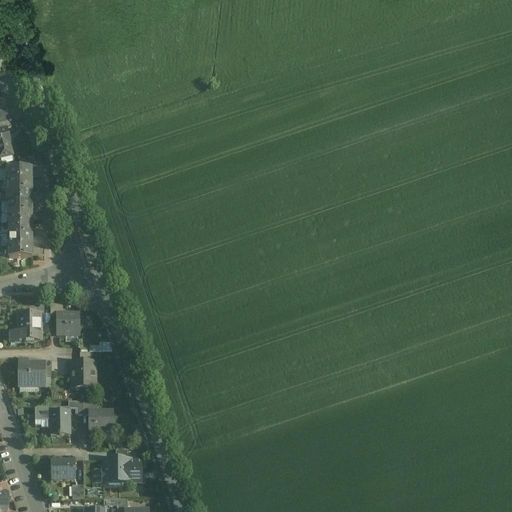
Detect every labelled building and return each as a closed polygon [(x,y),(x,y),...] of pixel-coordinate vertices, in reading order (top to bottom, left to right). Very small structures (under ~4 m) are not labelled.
[(8,109),(0,110),(0,124),(9,122),(11,122),(8,109)] [(9,122),(0,124),(0,131),(7,130),(11,129),(9,122)] [(0,131),(0,159),(13,156),(10,145),(11,145),(7,130),(0,131)] [(33,158),(20,161),(20,170),(29,170),(29,171),(31,171),(33,171),(33,158)] [(20,170),(6,170),(6,171),(8,171),(8,182),(10,182),(29,181),(29,171),(29,170),(20,170)] [(29,181),(10,182),(10,193),(30,193),(32,193),(32,181),(29,181)] [(10,193),(8,193),(8,204),(10,204),(30,203),(30,193),(10,193)] [(30,203),(10,204),(10,215),(30,215),(32,214),(32,203),(30,203)] [(10,215),(8,215),(8,226),(10,226),(30,225),(30,215),(10,215)] [(30,225),(10,226),(10,236),(30,236),(32,236),(32,225),(30,225)] [(10,236),(8,236),(8,248),(10,248),(30,247),(30,236),(10,236)] [(30,247),(10,248),(10,259),(32,259),(32,247),(30,247)] [(50,306),(34,306),(34,316),(41,316),(50,316),(50,306)] [(62,306),(50,306),(50,318),(56,318),(56,316),(62,316),(62,306)] [(34,316),(18,316),(18,320),(18,333),(19,333),(19,342),(21,342),(41,342),(41,316),(34,316)] [(62,316),(56,316),(56,318),(56,337),(80,337),(80,316),(62,316)] [(19,342),(19,333),(18,333),(10,333),(10,344),(21,344),(21,342),(19,342)] [(92,354),(80,354),(80,364),(93,364),(92,354)] [(80,364),(71,365),(71,390),(92,390),(92,375),(96,375),(96,374),(97,374),(97,366),(95,366),(95,364),(93,364),(80,364)] [(27,365),(18,365),(19,389),(20,389),(20,392),(38,392),(38,388),(45,388),(44,368),(44,365),(27,365)] [(83,403),(69,403),(69,409),(69,410),(77,410),(77,417),(83,417),(83,403)] [(92,413),(92,403),(83,403),(83,417),(89,417),(89,413),(92,413)] [(69,409),(35,410),(35,422),(51,422),(51,438),(60,438),(62,438),(62,437),(70,437),(69,410),(69,409)] [(92,413),(89,413),(89,417),(89,435),(113,435),(113,413),(92,413)] [(128,452),(116,452),(116,457),(125,458),(125,461),(130,461),(130,457),(128,457),(128,452)] [(125,461),(104,462),(104,471),(109,471),(109,486),(131,485),(131,484),(131,462),(131,461),(130,461),(125,461)] [(52,482),(76,481),(75,462),(52,463),(52,482)] [(141,462),(131,462),(131,484),(141,484),(141,462)] [(157,495),(157,485),(145,486),(145,495),(157,495)] [(1,494),(1,491),(0,490),(0,502),(1,503),(1,511),(6,511),(8,509),(8,496),(6,494),(1,494)] [(128,501),(117,501),(117,508),(117,511),(124,511),(125,511),(128,511),(128,501)]
